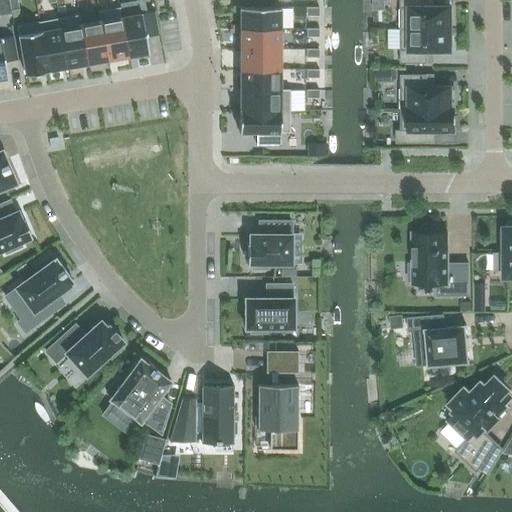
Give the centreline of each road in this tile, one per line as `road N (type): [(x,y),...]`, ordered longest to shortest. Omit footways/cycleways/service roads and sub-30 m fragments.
road 1 (residential): [(196,183),(194,331),(170,336),(107,282),(76,234),(51,191),(25,111)]
road 2 (residential): [(495,183),(196,183)]
road 3 (residential): [(494,0),(495,183)]
road 4 (residential): [(196,80),(25,111)]
